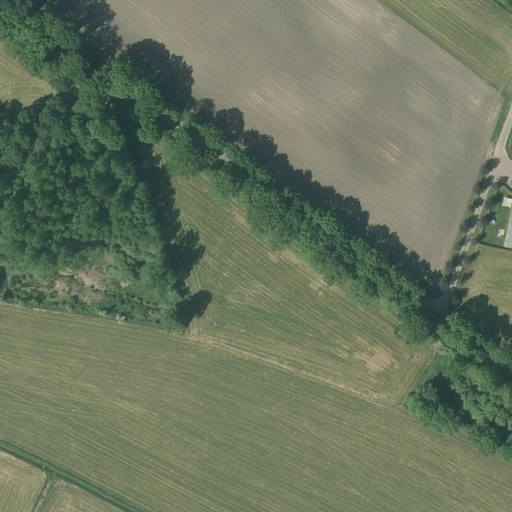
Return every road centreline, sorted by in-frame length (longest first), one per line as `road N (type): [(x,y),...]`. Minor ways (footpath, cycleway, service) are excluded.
road 1 (unclassified): [(441,319),(174,124),(123,115),(0,132)]
road 2 (unclassified): [(441,319),(493,165)]
